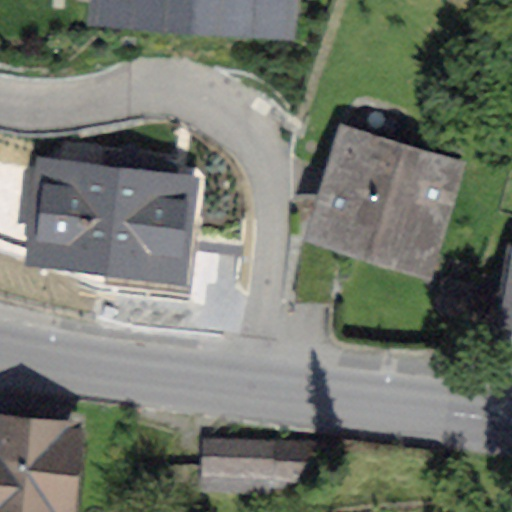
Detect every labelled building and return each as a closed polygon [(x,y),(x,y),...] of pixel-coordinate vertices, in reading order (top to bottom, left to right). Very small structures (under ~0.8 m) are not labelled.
[(111,0),(111,4),(274,15),(275,0),(111,0)] [(424,252),(444,177),(348,147),(323,221),(330,220),(424,252)] [(47,173),(38,256),(177,270),(186,188),(47,173)] [(331,303),(338,241),(303,237),(296,300),(331,303)] [(0,427),(0,500),(64,507),(71,435),(0,427)] [(284,446),(209,443),(208,468),(215,469),(215,489),(262,491),(262,484),(283,485),(283,476),(284,446)] [(284,444),(284,446),(283,476),(318,478),(320,446),(284,444)]
